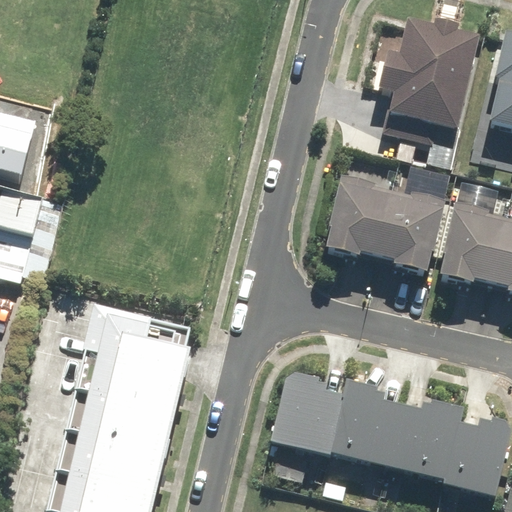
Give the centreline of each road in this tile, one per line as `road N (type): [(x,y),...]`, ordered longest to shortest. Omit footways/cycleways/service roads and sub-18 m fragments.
road 1 (residential): [(253,295),(329,0)]
road 2 (residential): [(511,357),(253,295)]
road 3 (residential): [(203,511),(253,295)]
